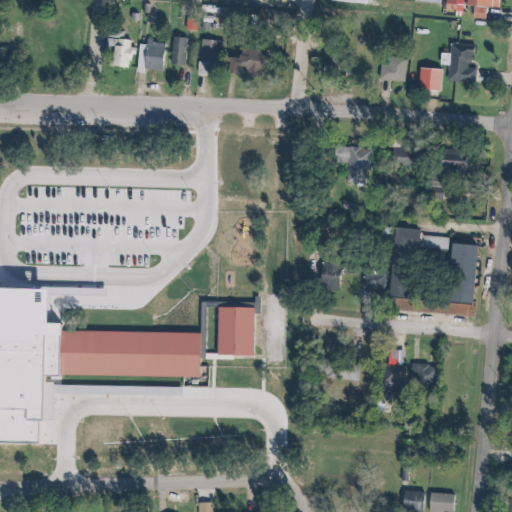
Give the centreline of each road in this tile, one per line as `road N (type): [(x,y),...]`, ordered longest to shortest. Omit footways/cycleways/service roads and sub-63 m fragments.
road 1 (residential): [(511,124),(293,108),(0,103)]
road 2 (residential): [(293,108),(279,480)]
road 3 (residential): [(311,511),(303,494),(279,480),(0,487)]
road 4 (residential): [(488,511),(511,236)]
road 5 (residential): [(511,337),(315,318)]
